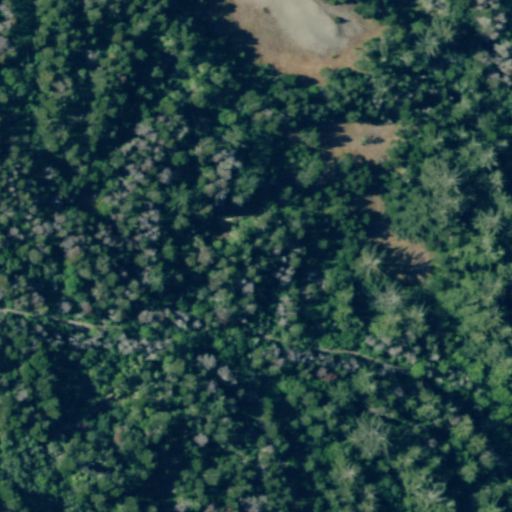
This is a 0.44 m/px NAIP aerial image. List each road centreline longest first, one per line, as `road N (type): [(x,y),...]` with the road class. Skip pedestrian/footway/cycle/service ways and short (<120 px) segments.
road 1 (residential): [(511,465),(452,396),(393,366),(0,314)]
road 2 (residential): [(264,344),(291,157)]
